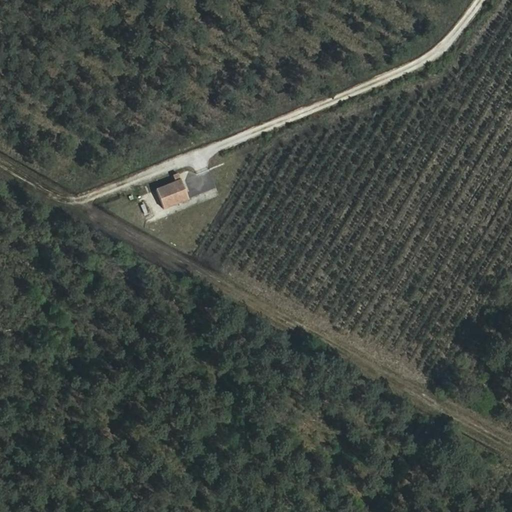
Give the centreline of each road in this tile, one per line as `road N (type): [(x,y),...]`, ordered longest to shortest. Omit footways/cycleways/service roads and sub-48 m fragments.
road 1 (track): [(511,447),(0,161)]
road 2 (track): [(482,0),(457,35),(374,85),(74,202)]
